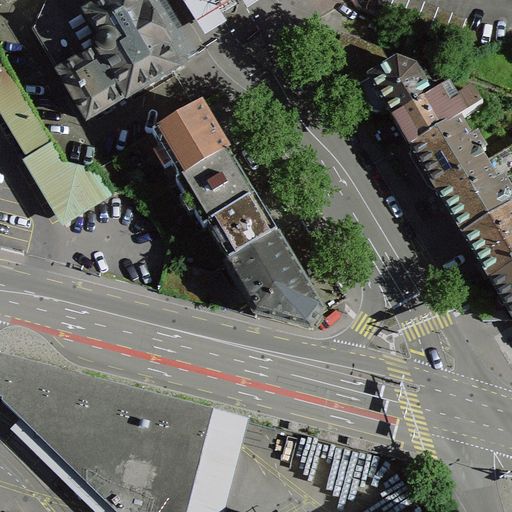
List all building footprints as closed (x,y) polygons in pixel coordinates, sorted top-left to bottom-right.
[(127,99),(177,69),(145,18),(134,0),(46,0),(33,30),(87,120),(126,97),(127,99)] [(181,0),(205,36),(262,0),(181,0)] [(466,19),(419,0),(376,0),(372,13),(455,47),(466,19)] [(381,113),(388,109),(399,126),(423,169),(448,209),(474,253),(501,298),(511,315),(511,146),(485,163),(480,155),(486,151),(476,135),(470,139),(459,119),(482,105),(475,93),(450,106),(441,92),(431,97),(415,70),(397,63),(389,67),(378,50),(343,36),(338,50),(362,95),(372,111),(381,113)] [(0,113),(3,112),(31,157),(26,160),(64,222),(110,194),(96,171),(93,172),(63,164),(0,59),(0,113)] [(209,121),(201,108),(137,146),(146,161),(156,155),(165,169),(175,185),(176,184),(228,153),(209,121)] [(228,153),(176,184),(203,229),(207,226),(255,198),(236,166),(228,152),(228,153)] [(128,184),(79,215),(107,259),(102,277),(157,291),(168,247),(128,184)] [(255,198),(207,226),(229,262),(277,234),(264,214),(255,198)] [(225,265),(255,315),(310,330),(323,312),(292,260),(277,234),(229,262),(225,265)] [(168,261),(160,291),(204,302),(211,272),(168,261)] [(188,511),(214,411),(0,357),(0,407),(17,423),(111,511),(188,511)] [(226,511),(250,421),(214,411),(188,511),(226,511)] [(111,511),(17,423),(9,431),(94,511),(111,511)]
